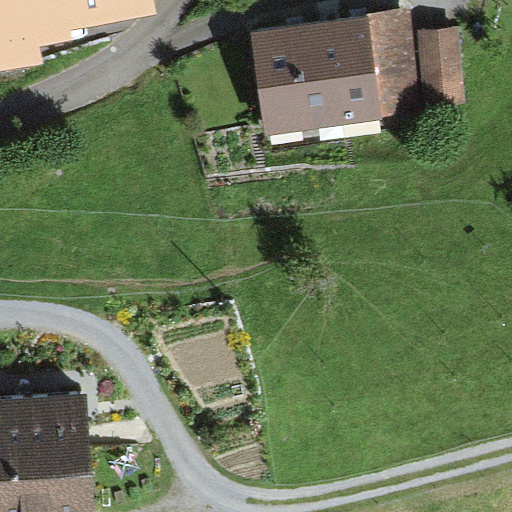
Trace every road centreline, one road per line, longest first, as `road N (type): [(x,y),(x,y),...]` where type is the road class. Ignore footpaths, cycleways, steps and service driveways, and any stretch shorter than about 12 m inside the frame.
road 1 (residential): [(0,316),(61,319),(109,343),(190,463),(229,493),(302,499),(511,444)]
road 2 (residential): [(178,0),(107,74),(0,122)]
